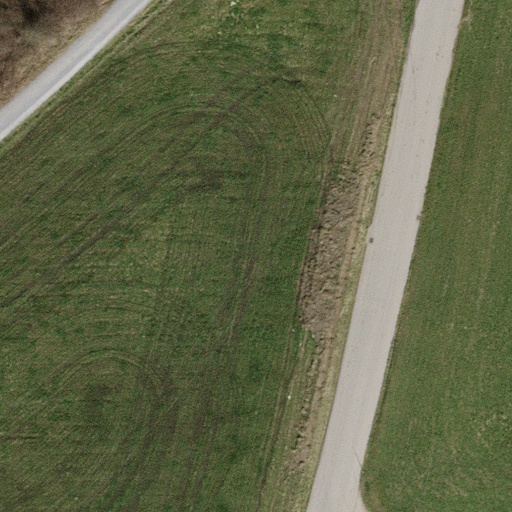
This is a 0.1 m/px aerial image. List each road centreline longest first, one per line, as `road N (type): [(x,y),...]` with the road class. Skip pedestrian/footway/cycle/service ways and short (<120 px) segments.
road 1 (unclassified): [(436,0),(329,511)]
road 2 (track): [(135,0),(0,121)]
